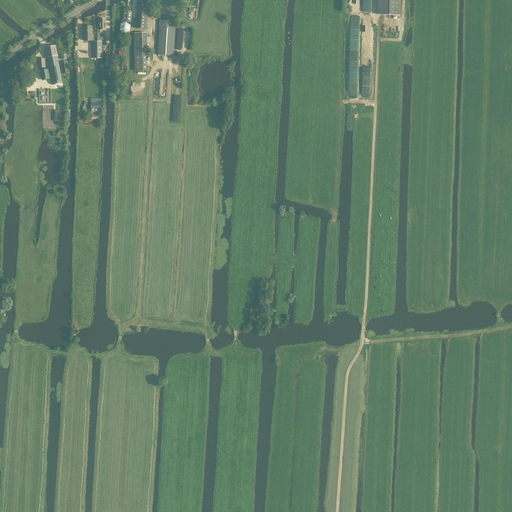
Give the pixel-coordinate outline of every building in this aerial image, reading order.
[(138,10),(136,28),(147,29),(148,10),(148,0),(138,0),(138,5),(137,6),(137,8),(138,9),(138,10)] [(378,0),(378,14),(400,15),(400,0),(378,0)] [(124,11),(123,22),(124,22),(131,22),(132,12),(125,11),(124,11)] [(176,21),(160,21),(159,27),(160,27),(158,55),(174,56),(176,21)] [(131,25),(126,22),(121,24),(120,30),(125,34),(130,31),(131,25)] [(86,40),(94,40),(94,33),(93,33),(93,26),(84,26),(83,34),(86,34),(86,40)] [(134,33),(134,55),(135,71),(147,71),(147,55),(147,33),(134,33)] [(94,46),(93,46),(93,58),(102,58),(102,42),(94,42),(94,46)] [(46,48),(50,66),(59,64),(56,46),(46,48)] [(117,59),(125,60),(125,49),(118,49),(117,59)] [(63,82),(59,64),(50,66),(53,84),(63,82)] [(50,79),(49,69),(40,71),(42,81),(50,79)] [(91,114),(90,114),(90,115),(90,119),(99,119),(99,115),(99,114),(101,114),(101,110),(101,103),(91,103),(91,110),(91,114)]
